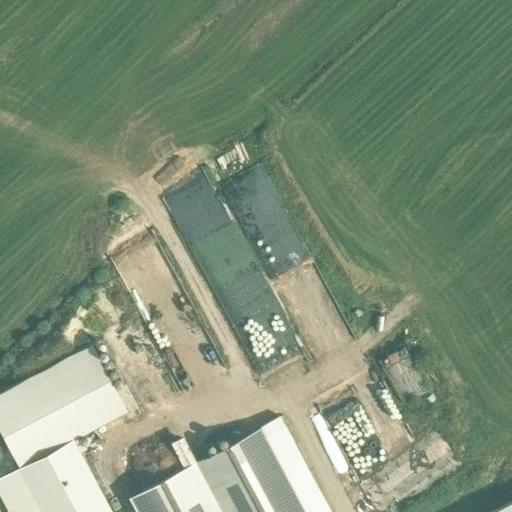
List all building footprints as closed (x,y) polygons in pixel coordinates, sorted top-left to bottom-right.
[(403,343),(375,359),(401,405),(430,389),(403,343)] [(18,382),(0,391),(0,431),(7,445),(19,467),(72,439),(126,410),(91,344),(18,382)] [(411,446),(441,422),(424,402),(394,426),(411,446)] [(304,511),(259,427),(141,489),(153,511),(304,511)] [(435,484),(466,467),(443,427),(411,445),(429,477),(431,476),(435,484)] [(19,467),(0,477),(0,495),(9,511),(111,511),(72,439),(19,467)] [(511,511),(511,501),(491,511),(511,511)]
